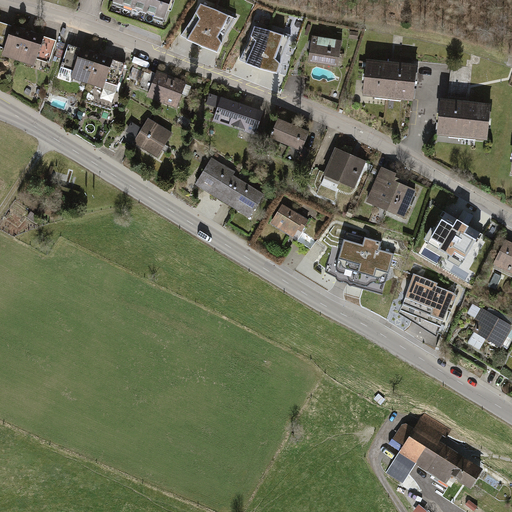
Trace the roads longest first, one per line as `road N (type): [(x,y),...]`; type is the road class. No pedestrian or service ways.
road 1 (tertiary): [(511,413),(0,109)]
road 2 (residential): [(1,0),(139,44),(339,124),(511,220)]
road 3 (motorway): [(0,192),(162,0)]
